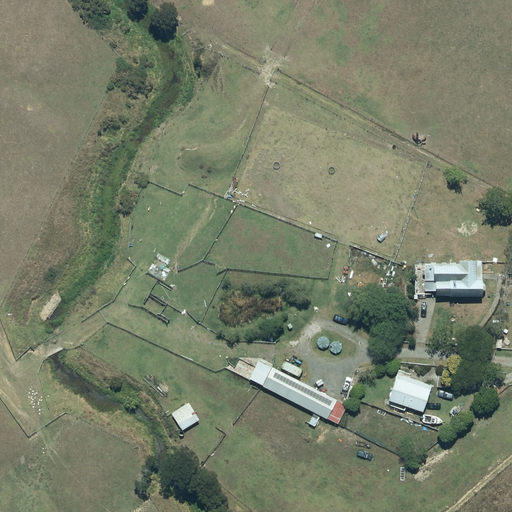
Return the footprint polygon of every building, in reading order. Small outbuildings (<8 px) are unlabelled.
[(460,264),(425,263),(425,290),(430,290),(437,291),(437,296),(483,297),(484,260),(461,260),(460,264)] [(364,270),(353,267),(345,299),(357,302),(364,270)] [(259,360),(250,378),(339,424),(348,407),(259,360)] [(432,387),(397,374),(388,399),(392,400),(390,405),(408,411),(409,406),(423,411),(432,387)] [(190,404),(174,414),(184,430),(200,419),(190,404)]
